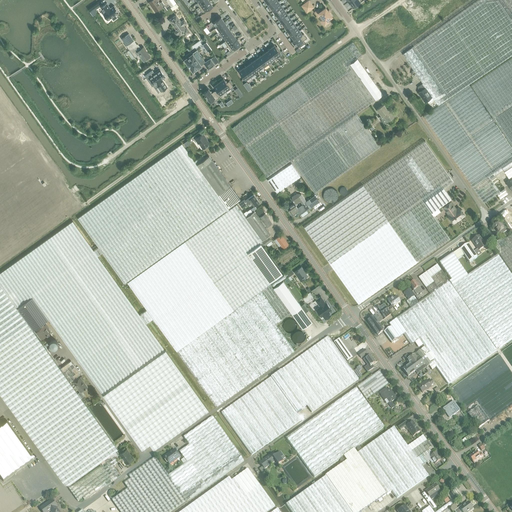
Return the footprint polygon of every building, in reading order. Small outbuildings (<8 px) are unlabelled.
[(148,0),(149,2),(148,2),(151,6),(151,5),(155,11),(155,12),(162,7),(164,5),(162,2),(160,3),(158,1),(158,0),(148,0)] [(511,0),(477,0),(403,54),(423,83),(432,96),(438,105),(511,54),(511,0)] [(209,1),(200,8),(203,12),(213,5),(209,1)] [(309,1),(302,5),(307,11),(313,7),(309,1)] [(278,2),(271,7),(274,11),(281,6),(278,2)] [(107,3),(101,7),(104,12),(103,13),(108,20),(111,17),(113,20),(117,17),(115,15),(119,12),(114,5),(110,8),(107,3)] [(281,6),(274,11),(277,15),(284,10),(281,6)] [(319,8),(315,12),(318,16),(324,25),(329,22),(327,19),(332,16),(325,8),(321,11),(319,8)] [(284,10),(277,15),(280,20),(287,14),(284,10)] [(287,14),(280,20),(283,24),(290,18),(287,14)] [(176,15),(169,20),(176,30),(175,31),(175,33),(176,34),(177,34),(178,34),(179,33),(180,35),(184,32),(185,35),(189,32),(186,27),(185,28),(183,25),(186,23),(184,20),(181,22),(176,15)] [(221,17),(213,23),(216,27),(224,22),(221,17)] [(290,18),(283,24),(286,28),(293,22),(290,18)] [(224,22),(216,27),(219,32),(227,26),(224,22)] [(293,22),(286,28),(289,32),(296,26),(293,22)] [(227,26),(219,32),(222,36),(231,30),(227,26)] [(296,26),(289,32),(291,36),(299,31),(296,26)] [(231,30),(222,36),(225,40),(224,41),(234,35),(231,30)] [(299,31),(291,36),(294,40),(292,42),(300,36),(303,41),(307,38),(303,33),(302,35),(299,31)] [(129,34),(122,39),(126,46),(129,50),(134,57),(138,54),(143,61),(150,56),(145,50),(146,50),(144,47),(141,48),(138,43),(137,44),(134,41),(129,34)] [(224,42),(221,44),(223,46),(224,48),(227,46),(237,39),(234,35),(224,41),(224,42)] [(300,36),(292,42),(295,46),(298,44),(300,47),(305,43),(303,41),(300,36)] [(230,50),(226,53),(228,56),(234,51),(233,49),(234,49),(236,47),(241,43),(237,39),(227,46),(230,50)] [(353,42),(232,128),(245,146),(260,167),(267,177),(291,160),(315,193),(349,169),(380,146),(356,113),(375,100),(352,67),(350,64),(357,59),(360,57),(362,55),(353,42)] [(274,45),(270,48),(277,58),(282,55),(280,52),(279,49),(277,46),(276,47),(274,45)] [(270,49),(266,52),(273,61),(272,60),(276,57),(277,58),(270,48),(270,49)] [(186,58),(184,59),(186,62),(190,67),(193,72),(204,63),(208,69),(215,64),(211,59),(206,62),(204,60),(197,50),(193,53),(191,55),(189,53),(185,56),(186,58)] [(266,52),(261,55),(268,64),(273,61),(266,52)] [(261,55),(257,58),(263,66),(264,68),(268,65),(268,64),(261,55)] [(215,56),(211,59),(215,64),(219,62),(218,60),(215,56)] [(511,57),(471,85),(493,117),(495,120),(511,145),(511,57)] [(257,58),(253,61),(258,69),(263,66),(257,58)] [(357,59),(350,64),(352,67),(375,100),(378,98),(383,95),(378,88),(360,62),(357,59)] [(253,61),(248,64),(255,74),(254,72),(258,69),(253,61)] [(244,67),(251,77),(255,74),(248,64),(244,67)] [(244,67),(239,70),(241,73),(240,73),(241,76),(242,76),(243,78),(244,78),(246,80),(251,77),(244,67)] [(152,70),(147,74),(149,78),(149,77),(154,84),(156,83),(160,88),(165,84),(162,79),(165,77),(160,70),(155,73),(152,70)] [(224,79),(219,82),(226,92),(233,87),(229,81),(227,83),(224,79)] [(219,82),(214,85),(217,90),(215,91),(214,91),(219,97),(226,92),(219,82)] [(247,82),(243,84),(248,91),(252,89),(247,82)] [(423,83),(417,87),(420,91),(418,93),(421,96),(421,95),(425,101),(432,96),(423,83)] [(470,84),(424,116),(484,202),(497,193),(500,199),(508,193),(504,188),(500,191),(491,178),(503,169),(511,162),(511,147),(494,121),(495,120),(493,117),(492,118),(470,84)] [(208,89),(203,93),(211,104),(219,98),(219,97),(214,91),(215,91),(214,91),(211,93),(208,89)] [(381,107),(377,109),(381,115),(381,116),(380,117),(382,120),(385,118),(387,121),(395,116),(389,107),(387,108),(384,104),(381,107)] [(203,133),(195,139),(198,143),(198,142),(203,148),(210,143),(205,137),(206,137),(203,133)] [(376,176),(304,227),(329,263),(358,303),(379,289),(450,238),(434,216),(432,213),(424,202),(443,188),(453,181),(425,141),(379,174),(376,176)] [(131,180),(78,218),(98,247),(102,252),(124,283),(174,247),(228,209),(228,208),(197,164),(195,161),(182,143),(131,180)] [(203,155),(195,161),(197,164),(205,158),(203,155)] [(205,158),(197,164),(228,208),(240,200),(209,156),(209,155),(205,158)] [(511,162),(503,169),(509,178),(511,176),(511,178),(511,177),(511,162)] [(291,163),(268,180),(277,193),(300,176),(291,163)] [(57,191),(61,197),(66,193),(68,196),(65,198),(70,205),(76,201),(65,185),(57,191)] [(334,197),(333,194),(336,194),(334,187),(323,190),(326,200),(334,197)] [(443,188),(424,202),(432,213),(434,216),(441,211),(438,208),(451,199),(443,188)] [(295,203),(288,208),(290,212),(302,204),(303,203),(305,202),(306,201),(301,194),(296,194),(292,197),(293,200),(294,202),(295,203)] [(244,200),(239,203),(242,208),(251,201),(254,205),(258,202),(253,195),(245,201),(244,200)] [(305,203),(304,203),(308,209),(310,208),(319,202),(315,195),(306,201),(305,202),(305,203)] [(302,204),(290,212),(293,215),(298,211),(299,211),(301,213),(306,209),(307,210),(308,209),(304,203),(305,203),(305,202),(303,203),(302,204)] [(450,202),(443,207),(449,215),(448,215),(449,218),(449,219),(450,220),(451,221),(453,223),(458,220),(458,221),(461,219),(460,218),(464,215),(462,213),(463,212),(463,211),(462,210),(461,210),(460,210),(459,207),(456,210),(450,202)] [(147,309),(142,313),(149,322),(153,319),(176,350),(269,283),(283,273),(264,246),(261,241),(263,240),(246,217),(243,213),(237,204),(127,282),(147,309)] [(249,214),(246,217),(263,240),(268,236),(270,235),(268,232),(266,228),(260,220),(253,211),(252,212),(249,214)] [(265,214),(260,217),(267,227),(272,224),(265,214)] [(71,360),(60,368),(46,348),(40,341),(33,330),(18,308),(31,298),(47,320),(102,395),(165,351),(152,333),(146,324),(149,322),(142,313),(140,315),(138,312),(106,268),(97,256),(102,252),(98,247),(93,250),(72,220),(15,261),(0,271),(0,393),(35,443),(36,444),(66,486),(118,449),(88,408),(70,381),(80,374),(71,360)] [(504,233),(508,231),(501,221),(497,224),(497,223),(494,225),(494,226),(493,226),(498,233),(500,236),(502,238),(506,236),(504,233)] [(276,238),(275,240),(277,243),(279,246),(281,245),(283,248),(288,244),(281,234),(276,238)] [(501,239),(493,245),(511,272),(511,271),(511,235),(505,240),(504,239),(501,240),(501,239)] [(263,240),(261,241),(264,246),(265,245),(267,244),(268,247),(269,246),(273,243),(271,240),(268,236),(263,240)] [(478,249),(473,252),(477,258),(482,255),(479,251),(486,246),(479,236),(472,241),(478,249)] [(477,258),(473,252),(468,244),(452,255),(456,261),(464,255),(469,263),(477,258)] [(446,259),(439,264),(451,281),(449,283),(496,350),(498,348),(511,338),(511,277),(497,256),(467,276),(456,261),(452,255),(446,259)] [(406,312),(389,325),(391,328),(391,327),(399,338),(404,335),(411,346),(419,340),(425,348),(429,354),(435,362),(434,362),(433,363),(436,367),(439,372),(448,385),(497,351),(496,350),(449,283),(437,265),(419,278),(431,295),(419,304),(409,290),(404,293),(409,300),(406,302),(411,309),(409,311),(406,312)] [(301,267),(294,272),(301,281),(308,276),(307,275),(308,274),(305,271),(305,272),(301,267)] [(283,281),(273,288),(291,313),(303,329),(313,322),(306,312),(309,309),(304,303),(301,305),(283,281)] [(414,282),(410,285),(414,291),(417,295),(419,293),(420,295),(423,293),(419,287),(417,284),(416,285),(414,282)] [(275,324),(291,313),(273,288),(269,283),(176,350),(197,380),(216,407),(258,377),(294,351),(275,324)] [(310,292),(302,297),(306,302),(313,297),(313,296),(310,292)] [(321,296),(316,300),(320,306),(316,309),(318,312),(321,316),(323,315),(325,318),(326,318),(327,318),(328,317),(329,317),(329,316),(330,315),(329,312),(328,311),(331,309),(326,302),(325,303),(321,296)] [(392,298),(388,301),(391,306),(392,306),(393,307),(400,303),(396,297),(394,299),(392,299),(392,298)] [(33,330),(35,329),(42,323),(47,320),(31,298),(18,308),(33,330)] [(384,304),(378,309),(380,312),(385,319),(391,315),(388,312),(389,311),(384,304)] [(373,317),(367,321),(373,328),(378,324),(382,321),(379,317),(378,318),(376,316),(374,318),(373,317)] [(296,328),(296,327),(296,326),(296,325),(295,324),(294,323),(293,322),(292,321),(291,321),(290,320),(288,320),(287,321),(285,321),(284,322),(283,323),(282,325),(282,326),(282,327),(282,329),(282,330),(283,331),(284,332),(285,333),(286,334),(288,335),(290,334),(292,334),(293,333),(294,333),(295,332),(295,330),(296,329),(296,328)] [(44,326),(42,323),(35,329),(41,338),(50,331),(46,324),(44,326)] [(378,324),(373,328),(378,336),(383,331),(384,332),(384,333),(392,343),(399,338),(391,327),(391,328),(390,328),(386,331),(383,326),(381,328),(378,324)] [(305,339),(305,338),(305,336),(304,335),(303,334),(302,333),(301,333),(299,332),(298,332),(296,333),(295,334),(294,335),(292,337),(292,338),(292,339),(292,341),(293,342),(293,343),(294,344),(296,345),(297,345),(298,345),(299,345),(300,345),(301,345),(302,344),(303,343),(304,342),(305,341),(305,339)] [(311,413),(358,380),(328,337),(281,370),(305,403),(311,413)] [(421,351),(417,354),(427,367),(427,368),(429,366),(432,370),(436,367),(433,363),(434,362),(435,362),(429,354),(425,348),(421,351)] [(372,365),(375,363),(370,356),(368,357),(367,355),(368,354),(365,350),(358,355),(361,359),(363,357),(365,360),(364,361),(369,367),(366,369),(368,372),(374,368),(372,365)] [(209,412),(166,352),(103,397),(142,451),(150,445),(154,451),(209,412)] [(411,364),(403,370),(408,377),(415,371),(417,374),(426,368),(427,367),(417,354),(408,360),(411,364)] [(294,411),(305,403),(281,370),(271,378),(294,411)] [(366,401),(389,385),(379,371),(356,387),(366,401)] [(80,392),(87,387),(84,383),(83,383),(80,378),(79,378),(78,376),(72,380),(80,392)] [(301,420),(294,411),(271,378),(221,413),(251,456),(301,420)] [(430,386),(434,384),(431,381),(428,383),(427,381),(418,387),(423,393),(428,389),(428,390),(431,388),(430,386)] [(355,389),(286,439),(314,478),(339,461),(344,457),(345,459),(347,461),(342,465),(326,476),(327,477),(286,505),(291,511),(362,511),(366,510),(379,501),(386,495),(392,503),(413,488),(428,477),(425,472),(421,467),(408,447),(404,442),(394,428),(379,439),(370,445),(363,450),(358,454),(356,451),(354,449),(359,446),(379,432),(384,428),(379,420),(355,389)] [(387,399),(390,403),(388,404),(392,409),(395,407),(391,402),(396,399),(389,389),(387,391),(386,389),(379,393),(384,401),(387,399)] [(449,418),(459,411),(453,402),(443,409),(449,418)] [(477,402),(466,409),(469,413),(480,405),(477,402)] [(478,406),(468,414),(479,429),(484,425),(489,421),(478,406)] [(179,452),(185,460),(187,463),(168,476),(155,457),(129,476),(131,479),(124,484),(128,489),(112,500),(120,511),(173,511),(244,462),(212,417),(183,437),(189,445),(179,452)] [(0,478),(3,482),(35,459),(7,420),(3,423),(0,425),(0,478)] [(406,427),(413,437),(420,432),(413,422),(408,425),(406,422),(398,428),(401,431),(406,427)] [(465,439),(462,441),(463,443),(467,442),(475,436),(473,433),(465,439)] [(430,457),(432,455),(429,450),(432,448),(423,436),(408,447),(421,467),(426,463),(427,462),(430,466),(434,463),(430,457)] [(128,462),(133,458),(127,449),(119,454),(124,461),(126,464),(129,462),(128,462)] [(169,465),(180,457),(174,450),(164,457),(169,465)] [(474,464),(483,457),(480,453),(478,455),(476,452),(469,457),(474,464)] [(273,454),(269,456),(260,463),(263,467),(259,470),(263,475),(267,472),(265,469),(274,463),(273,462),(275,461),(278,466),(286,460),(280,453),(275,457),(273,454)] [(430,457),(434,463),(435,464),(441,461),(435,453),(432,455),(430,457)] [(117,461),(114,456),(68,489),(77,502),(82,498),(84,501),(121,475),(113,464),(117,461)] [(247,470),(235,479),(245,492),(257,483),(247,470)] [(229,478),(181,511),(267,511),(275,507),(264,493),(257,483),(245,492),(235,479),(231,481),(229,478)] [(424,493),(422,495),(433,510),(436,508),(429,498),(430,498),(440,491),(435,485),(425,492),(428,496),(427,497),(424,493)] [(453,492),(449,495),(454,502),(458,499),(453,492)] [(51,511),(59,511),(55,506),(56,505),(52,500),(40,509),(42,511),(50,511),(51,511)] [(450,502),(436,511),(442,511),(452,505),(450,502)] [(454,505),(449,508),(452,511),(454,511),(455,511),(454,511),(468,511),(473,509),(468,502),(462,507),(462,506),(458,509),(454,505)]
